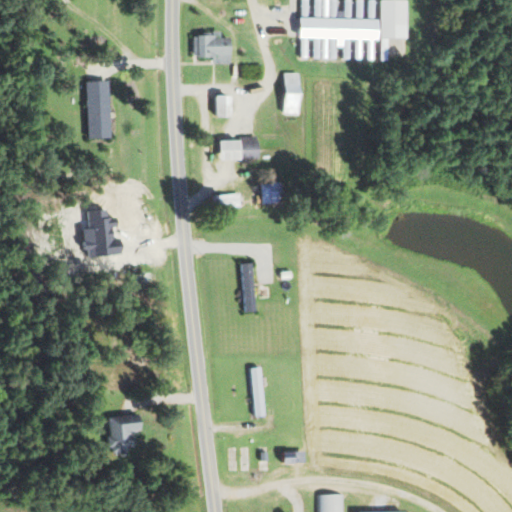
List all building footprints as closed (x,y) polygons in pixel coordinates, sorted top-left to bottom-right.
[(409,38),(408,1),(382,1),(382,38),(409,38)] [(381,19),(302,17),(301,58),(337,59),(337,47),(344,47),(344,58),(375,59),(375,43),(382,43),(382,53),(389,53),(389,39),(381,38),(381,19)] [(213,57),(214,64),(233,64),(233,38),(222,38),(222,31),(213,31),(213,35),(194,36),(194,57),(213,57)] [(283,113),(298,115),(304,75),(289,72),(283,113)] [(109,81),(90,80),(90,128),(108,129),(109,81)] [(235,117),(234,95),(218,95),(219,117),(235,117)] [(221,160),(260,159),(259,138),(221,139),(221,160)] [(262,204),(286,202),(284,182),(261,184),(262,204)] [(214,195),(215,209),(241,208),(241,194),(214,195)] [(255,312),(255,263),(242,263),(242,312),(255,312)] [(263,368),(252,368),(253,417),(264,417),(263,368)] [(108,417),(110,454),(129,453),(128,448),(142,447),(140,416),(108,417)] [(287,464),(306,463),(305,452),(286,452),(287,464)]
